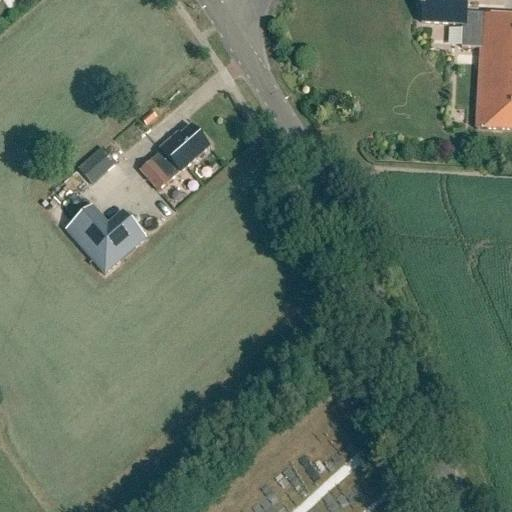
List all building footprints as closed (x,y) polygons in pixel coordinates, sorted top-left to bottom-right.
[(0,0),(0,16),(10,8),(2,0),(0,0)] [(511,132),(511,18),(484,17),(483,19),(475,18),(475,16),(467,16),(468,0),(421,0),(420,26),(462,28),(460,51),(481,52),(476,131),(511,132)] [(159,152),(162,157),(143,172),(160,193),(211,151),(192,128),(181,137),(179,135),(159,152)] [(117,165),(104,150),(78,173),(92,188),(117,165)] [(65,230),(104,276),(146,240),(123,212),(108,225),(93,207),(65,230)]
